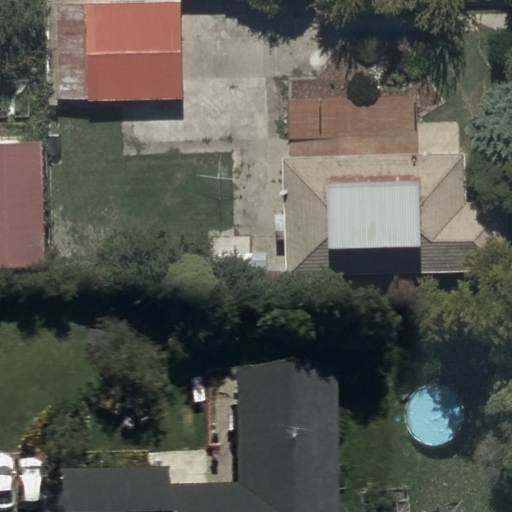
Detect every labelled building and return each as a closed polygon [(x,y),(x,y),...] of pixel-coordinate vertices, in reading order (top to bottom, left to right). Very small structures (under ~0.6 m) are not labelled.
[(183,2),(57,2),(57,98),(183,98),(183,2)] [(188,115),(124,109),(121,138),(185,143),(188,115)] [(42,137),(0,139),(0,265),(44,264),(42,137)] [(465,153),(284,155),(285,267),(506,264),(505,201),(466,202),(465,153)] [(159,495),(54,495),(53,511),(331,511),(332,392),(231,392),(231,501),(159,501),(159,495)]
